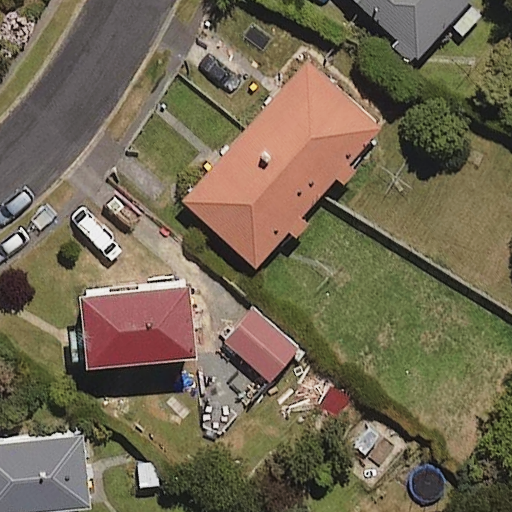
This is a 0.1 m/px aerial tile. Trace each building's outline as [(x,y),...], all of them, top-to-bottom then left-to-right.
[(363,0),(414,46),(442,14),(460,30),(479,9),(468,0),(363,0)] [(297,206),(335,164),(345,172),(357,159),(347,150),(379,115),(308,51),(182,190),(253,254),(287,217),(296,226),(306,214),(297,206)] [(191,337),(185,267),(78,277),(84,347),(191,337)] [(297,338),(252,299),(222,332),(267,372),(297,338)] [(77,419),(0,423),(0,495),(81,491),(77,419)]
